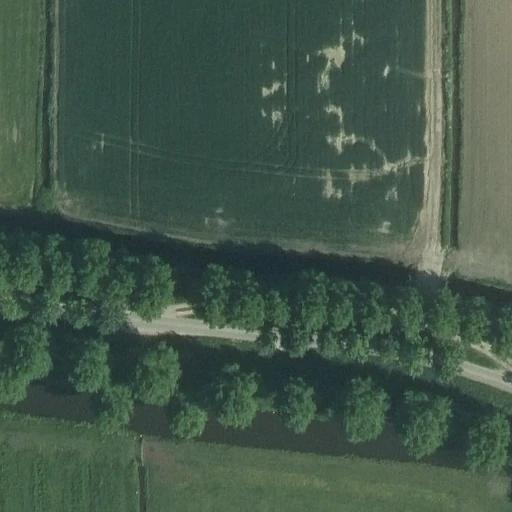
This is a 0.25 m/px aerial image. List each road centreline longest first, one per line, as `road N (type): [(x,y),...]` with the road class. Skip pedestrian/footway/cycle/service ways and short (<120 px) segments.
road 1 (unclassified): [(511,386),(309,338),(0,303)]
road 2 (track): [(511,364),(432,324),(422,301),(430,259),(434,0)]
road 3 (track): [(479,0),(475,260),(511,274)]
